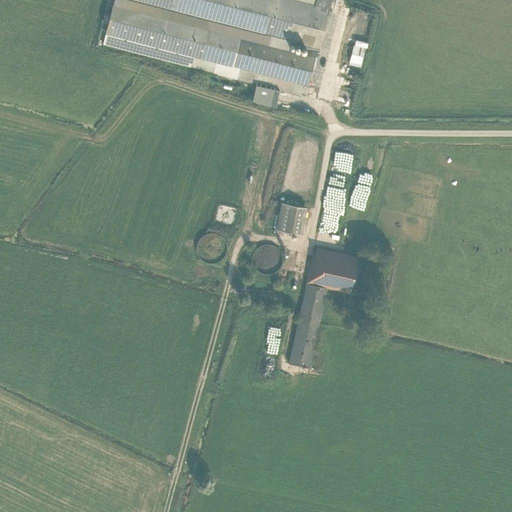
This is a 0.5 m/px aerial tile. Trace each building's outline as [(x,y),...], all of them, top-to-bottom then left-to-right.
[(330,10),(331,0),(113,0),(105,33),(102,44),(215,73),(212,81),(234,86),(236,79),(300,96),(301,93),(305,94),(308,85),(315,56),(317,57),(330,10)] [(363,62),(367,37),(354,35),(350,60),(363,62)] [(282,203),(277,230),(301,234),(306,207),(282,203)] [(333,233),(334,212),(321,211),(320,232),(333,233)] [(314,258),(311,257),(288,364),(309,369),(326,288),(360,295),(367,259),(316,248),(314,258)]
